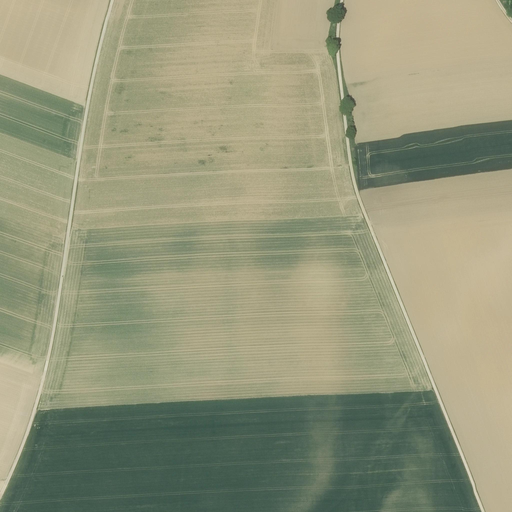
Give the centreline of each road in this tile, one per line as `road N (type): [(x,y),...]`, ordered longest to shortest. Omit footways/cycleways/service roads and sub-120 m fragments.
road 1 (unclassified): [(343,0),(337,41),(355,186),(482,511)]
road 2 (unclassified): [(0,504),(50,359),(111,0)]
